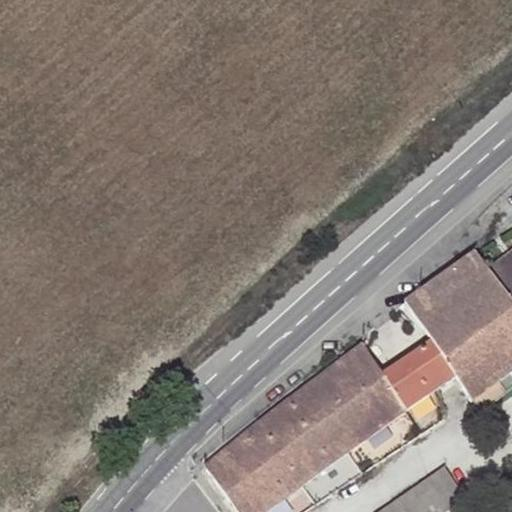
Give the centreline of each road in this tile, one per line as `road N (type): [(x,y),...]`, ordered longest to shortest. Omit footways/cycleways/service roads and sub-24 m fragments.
road 1 (secondary): [(160,467),(511,132)]
road 2 (residential): [(511,398),(337,511)]
